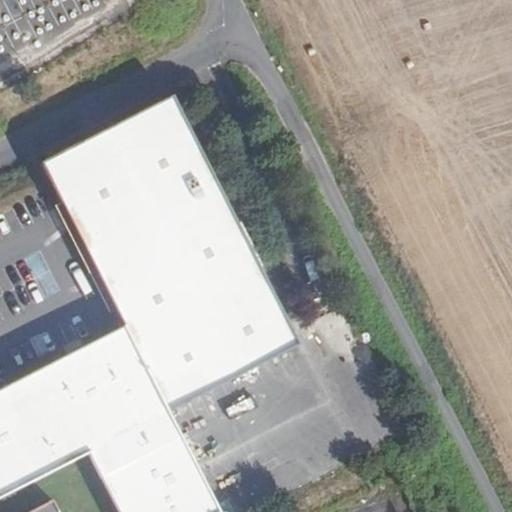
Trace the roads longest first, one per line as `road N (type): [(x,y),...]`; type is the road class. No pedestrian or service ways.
road 1 (unclassified): [(244,23),(497,511)]
road 2 (unclassified): [(0,154),(244,23)]
